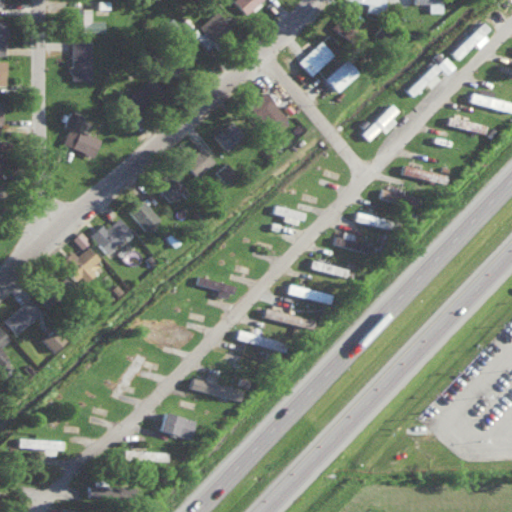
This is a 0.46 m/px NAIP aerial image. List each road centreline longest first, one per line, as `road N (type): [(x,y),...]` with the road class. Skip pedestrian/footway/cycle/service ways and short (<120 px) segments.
road 1 (residential): [(30,511),(74,462),(144,405),(364,171)]
road 2 (motorway): [(511,178),(190,511)]
road 3 (residential): [(0,298),(323,0)]
road 4 (motorway): [(257,511),(511,246)]
road 5 (residential): [(51,252),(47,0)]
road 6 (residential): [(364,171),(511,16)]
road 7 (residential): [(364,171),(269,57)]
